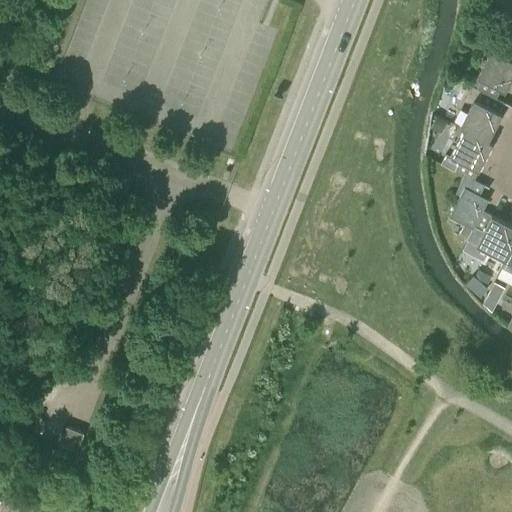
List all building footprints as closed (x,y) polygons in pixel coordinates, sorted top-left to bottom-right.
[(495,99),(496,97),(500,89),(505,91),(511,77),(511,59),(491,48),(477,76),(481,78),(475,88),(483,92),(495,99)] [(464,129),(488,140),(503,113),(498,111),(503,101),(496,97),(495,99),(483,92),(478,100),(474,98),(459,126),(464,129)] [(473,180),(474,179),(493,142),(488,140),(464,129),(450,155),(459,160),(453,170),(464,175),(473,180)] [(474,227),(483,210),(489,199),(480,194),(485,184),(474,179),(473,180),(464,175),(456,191),(460,193),(448,217),(473,229),(474,227)] [(505,259),(511,246),(511,224),(483,210),(474,227),(482,231),(476,244),(505,259)] [(511,246),(505,259),(502,264),(511,268),(511,246)] [(24,423),(38,429),(43,416),(29,410),(24,423)] [(59,443),(77,450),(84,433),(66,426),(59,443)]
